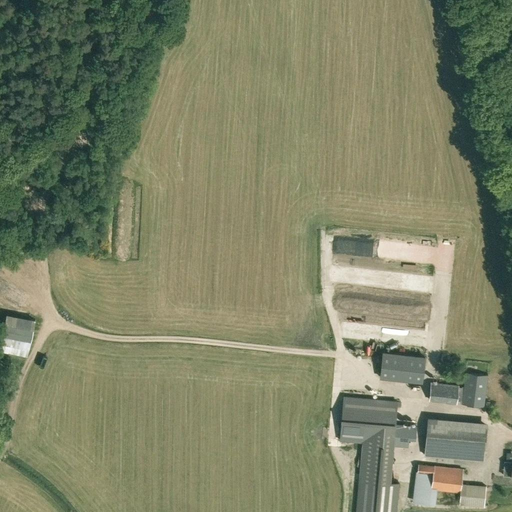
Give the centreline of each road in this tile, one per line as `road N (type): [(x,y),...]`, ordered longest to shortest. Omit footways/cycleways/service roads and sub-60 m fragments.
road 1 (unknown): [(506,433),(484,417),(356,373)]
road 2 (track): [(511,140),(479,0)]
